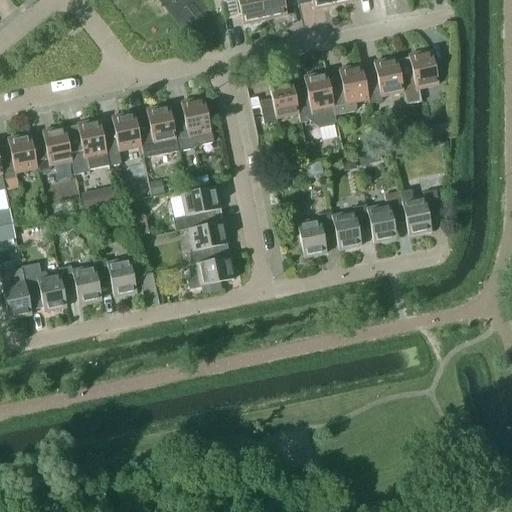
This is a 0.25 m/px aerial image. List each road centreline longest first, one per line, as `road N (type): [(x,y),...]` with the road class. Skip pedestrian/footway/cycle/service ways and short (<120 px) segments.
road 1 (residential): [(124,82),(215,62),(262,292),(0,346)]
road 2 (residential): [(0,109),(124,82)]
